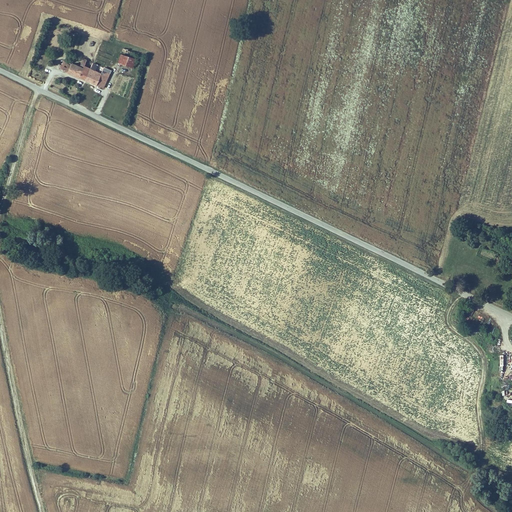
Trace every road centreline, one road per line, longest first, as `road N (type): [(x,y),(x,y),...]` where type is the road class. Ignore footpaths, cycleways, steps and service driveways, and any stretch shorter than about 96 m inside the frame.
road 1 (tertiary): [(0,70),(511,315)]
road 2 (track): [(0,318),(42,511)]
road 3 (track): [(38,89),(0,212)]
